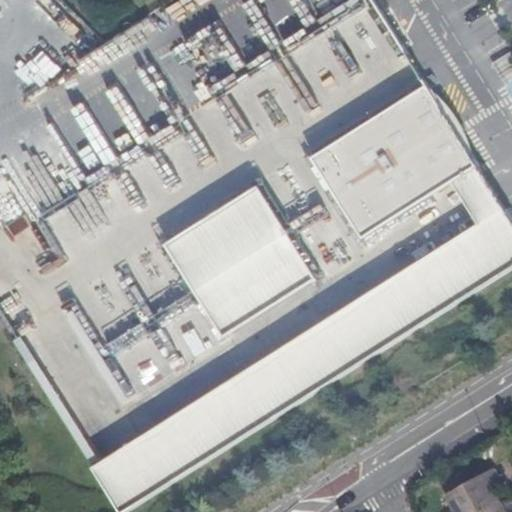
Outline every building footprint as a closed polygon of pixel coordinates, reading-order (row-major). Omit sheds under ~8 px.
[(321,0),(321,12),(351,12),(350,0),(321,0)] [(481,169),(429,88),(313,160),(367,244),(455,186),(481,169)] [(137,511),(511,276),(511,216),(481,169),(455,186),(482,228),(101,472),(124,511),(137,511)] [(263,188),(167,249),(227,343),(322,282),(263,188)] [(499,511),(509,507),(502,494),(507,492),(496,474),(453,498),(460,511),(499,511)]
